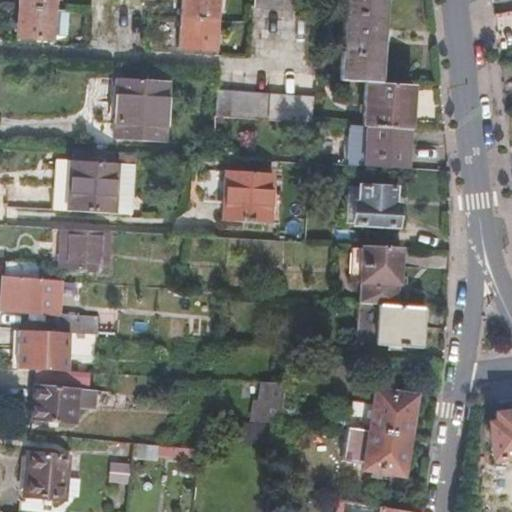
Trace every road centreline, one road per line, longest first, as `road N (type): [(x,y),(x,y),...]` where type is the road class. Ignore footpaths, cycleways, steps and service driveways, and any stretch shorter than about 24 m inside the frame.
road 1 (unknown): [(0,212),(337,234)]
road 2 (unknown): [(0,55),(248,64),(273,46),(275,14)]
road 3 (residential): [(456,0),(483,234)]
road 4 (residential): [(483,234),(452,389)]
road 5 (residential): [(452,389),(433,511)]
